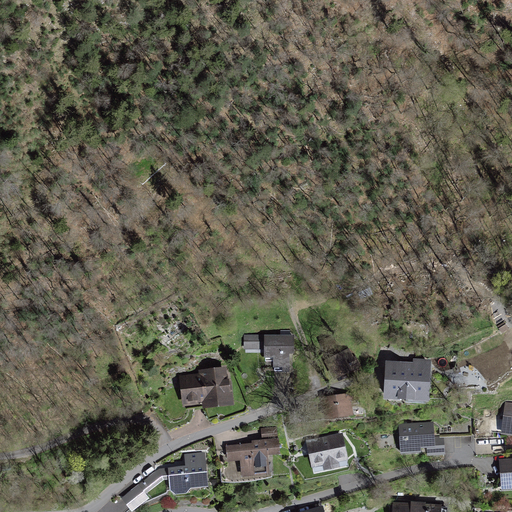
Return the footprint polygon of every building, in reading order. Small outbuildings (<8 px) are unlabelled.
[(294,335),(244,336),(244,350),(264,349),(264,358),(274,358),(274,368),(282,368),(282,373),(292,373),(292,357),(294,357),(294,335)] [(358,344),(335,356),(343,372),(366,360),(358,344)] [(413,363),(386,361),(384,400),(406,400),(406,403),(429,404),(431,360),(413,359),(413,363)] [(199,374),(179,376),(182,405),(202,403),(203,409),(234,406),(231,379),(228,379),(226,367),(199,370),(199,374)] [(350,394),(319,397),(322,420),(354,417),(350,394)] [(511,404),(506,404),(501,434),(511,435),(511,404)] [(434,422),(399,424),(401,455),(422,452),(422,449),(427,448),(428,456),(445,455),(444,437),(435,437),(434,422)] [(272,429),(261,430),(263,440),(273,439),(272,429)] [(342,433),(305,441),(312,468),(323,466),(324,471),(341,468),(339,462),(349,461),(342,433)] [(252,444),(226,446),(227,463),(240,461),(241,477),(270,475),(268,456),(281,455),(278,438),(273,439),(263,440),(252,441),(252,444)] [(160,469),(121,498),(129,509),(132,511),(150,498),(146,494),(164,480),(169,480),(170,491),(176,495),(186,494),(191,489),(209,488),(205,452),(184,454),(186,466),(160,469)] [(511,458),(499,460),(501,491),(511,490),(511,458)] [(411,503),(393,502),(392,511),(441,511),(442,505),(426,504),(426,503),(411,502),(411,503)]
